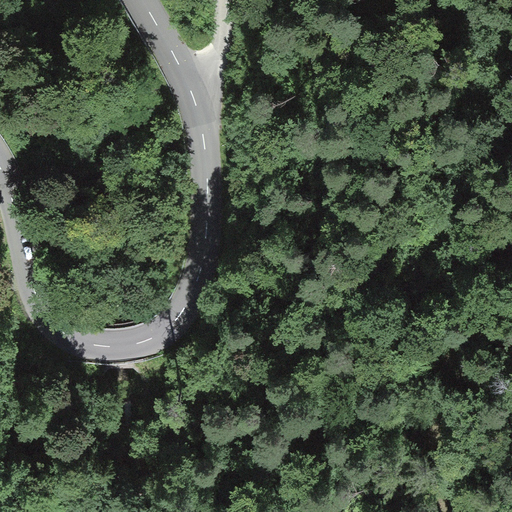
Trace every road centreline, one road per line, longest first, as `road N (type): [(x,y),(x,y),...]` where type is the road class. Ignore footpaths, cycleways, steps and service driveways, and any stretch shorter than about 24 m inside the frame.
road 1 (tertiary): [(0,173),(19,215),(31,276),(50,317),(74,340),(147,342),(179,319),(198,286),(208,234),(205,134),(189,84),(142,0)]
road 2 (track): [(511,266),(486,301),(452,391),(446,425),(454,511)]
